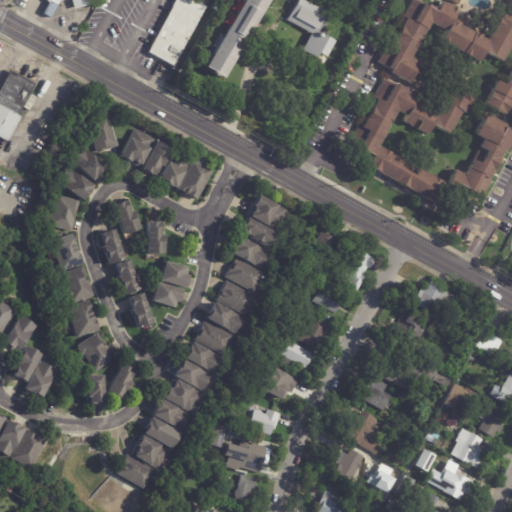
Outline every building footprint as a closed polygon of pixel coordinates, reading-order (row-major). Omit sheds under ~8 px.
[(47,18),(41,14),(47,2),(45,0),(86,0),(88,5),(71,10),(68,0),(62,0),(56,2),(47,18)] [(188,0),(203,8),(204,8),(171,67),(145,53),(174,0),(188,0)] [(267,0),(220,80),(201,69),(242,0),(267,0)] [(323,19),(322,22),(320,21),(313,32),(331,42),(321,58),(314,54),(311,59),(298,51),(308,34),(283,20),(293,0),(297,0),(323,15),(323,16),(324,17),(323,19)] [(412,0),(415,2),(435,12),(440,2),(457,11),(451,21),(486,41),(499,18),(501,20),(507,10),(511,12),(511,100),(510,104),(511,105),(511,107),(509,112),(506,110),(503,115),(484,104),(496,82),(504,86),(511,71),(511,42),(501,62),(483,52),(478,62),(440,41),(445,31),(430,22),(410,58),(420,64),(408,84),(389,73),(390,71),(386,69),(387,68),(378,63),(389,43),(391,44),(405,19),(403,18),(412,0)] [(316,67),(312,75),(305,71),(309,63),(316,67)] [(27,94),(15,117),(17,118),(3,143),(0,141),(0,84),(7,71),(32,85),(27,94)] [(388,82),(398,87),(399,84),(418,95),(414,101),(435,112),(442,98),(446,100),(453,86),(473,98),(465,113),(463,112),(450,136),(432,125),(426,135),(403,122),(406,116),(397,111),(377,147),(406,162),(401,170),(414,177),(419,169),(447,185),(455,171),(464,176),(484,140),(475,134),(486,115),(505,125),(504,128),(511,132),(511,142),(507,152),(505,151),(502,156),(504,158),(502,162),(499,161),(494,169),(498,171),(495,175),(492,174),(489,179),(493,181),(483,199),(473,193),(471,196),(458,189),(454,196),(444,190),(435,206),(366,167),(370,159),(359,153),(361,150),(349,144),(359,126),(362,127),(368,115),(365,114),(368,109),(371,110),(378,99),(375,97),(384,80),(388,82)] [(25,110),(23,109),(30,96),(35,98),(28,111),(25,110)] [(116,147),(95,154),(85,122),(106,116),(116,147)] [(138,132),(153,141),(147,150),(146,150),(136,168),(127,162),(126,164),(116,158),(126,139),(127,139),(133,129),(138,132)] [(157,142),(170,150),(160,167),(158,165),(152,176),(140,169),(155,141),(157,142)] [(102,170),(90,182),(67,157),(70,154),(71,155),(81,146),(103,169),(102,170)] [(172,190),(167,188),(160,185),(161,184),(156,181),(165,165),(165,166),(173,152),(189,161),(183,171),(172,190)] [(21,161),(14,174),(4,168),(12,155),(21,161)] [(210,172),(194,201),(175,190),(189,163),(192,165),(193,163),(210,172)] [(92,187),(90,189),(90,190),(85,196),(84,196),(80,200),(57,180),(69,166),(92,187)] [(74,217),(70,233),(47,227),(52,206),(50,206),(53,197),(55,198),(55,196),(78,202),(74,217)] [(249,215),(253,208),(251,207),(256,196),(275,207),(276,205),(285,211),(275,229),(266,224),(265,227),(248,218),(250,216),(249,215)] [(132,212),(139,230),(122,236),(111,207),(117,204),(125,201),(129,213),(132,212)] [(245,221),(270,235),(262,250),(245,241),(247,239),(236,232),(243,220),(245,221)] [(159,224),(159,231),(160,231),(159,237),(163,237),(162,257),(144,256),(146,224),(152,225),(152,224),(159,224)] [(335,240),(328,255),(313,247),(322,229),(332,234),(330,237),(335,240)] [(118,243),(124,260),(107,266),(101,248),(104,247),(103,244),(102,244),(99,235),(113,230),(118,243)] [(78,252),(82,264),(59,272),(52,252),(51,253),(48,245),(50,244),(49,243),(72,235),(78,252)] [(265,253),(256,270),(242,263),(241,263),(236,261),(236,260),(227,255),(232,244),(234,245),(237,239),(265,253)] [(363,254),(373,260),(368,269),(366,268),(361,277),(363,278),(355,292),(338,283),(341,278),(339,277),(350,259),(349,258),(355,249),(363,254)] [(223,276),(226,271),(227,272),(231,264),(230,263),(232,259),(261,275),(250,294),(222,279),(223,276)] [(134,278),(139,290),(122,296),(115,278),(119,276),(118,275),(114,265),(128,261),(134,278)] [(185,269),(183,276),(187,277),(183,290),(158,282),(163,263),(185,269)] [(88,285),(92,297),(69,305),(62,285),(61,286),(59,278),(60,278),(59,275),(82,268),(88,285)] [(251,298),(242,315),(241,314),(239,317),(212,301),(223,282),(251,298)] [(181,292),(176,308),(171,307),(170,308),(149,302),(155,283),(181,291),(181,292)] [(415,298),(420,288),(423,290),(426,284),(454,298),(447,312),(435,306),(431,314),(414,306),(418,299),(415,298)] [(343,298),(333,314),(316,305),(315,308),(310,305),(312,303),(311,302),(320,285),(343,298)] [(152,324),(136,330),(130,312),(133,311),(132,308),(131,308),(128,299),(142,295),(152,324)] [(0,301),(5,305),(12,309),(11,311),(14,312),(0,335),(0,301)] [(94,319),(98,330),(76,338),(69,319),(67,319),(65,311),(66,311),(66,309),(88,301),(94,319)] [(240,318),(232,335),(203,320),(211,303),(240,318)] [(422,324),(421,325),(424,327),(421,333),(419,332),(417,335),(400,325),(406,315),(422,324)] [(15,352),(11,349),(9,351),(0,343),(0,341),(20,316),(34,327),(15,352)] [(324,330),(325,330),(314,350),(288,335),(292,328),(302,334),(309,321),(324,330)] [(232,338),(221,357),(193,341),(197,334),(198,335),(200,331),(199,330),(204,322),(232,338)] [(494,338),(502,342),(493,358),(474,347),(481,333),(482,333),(483,330),(494,336),(494,338)] [(107,349),(113,359),(93,373),(82,355),(80,356),(76,349),(77,348),(76,347),(96,333),(107,349)] [(303,369),(272,352),(280,337),(311,355),(308,361),(309,362),(307,366),(305,365),(303,369)] [(190,345),(218,359),(210,376),(180,361),(184,353),(183,352),(186,348),(187,348),(189,344),(190,345)] [(33,352),(38,355),(23,382),(21,381),(10,376),(16,364),(14,363),(23,347),(33,352)] [(499,361),(495,359),(499,352),(503,355),(499,361)] [(395,353),(434,372),(426,389),(408,380),(403,391),(382,380),(395,353)] [(40,362),(55,371),(38,400),(33,397),(33,399),(26,395),(26,394),(22,391),(40,362)] [(209,377),(201,393),(171,379),(176,367),(178,368),(180,362),(209,377)] [(123,366),(133,372),(128,382),(130,383),(120,401),(105,393),(121,365),(123,366)] [(260,393),(263,386),(250,379),(257,367),(270,374),(272,370),(296,383),(290,394),(283,391),(277,402),(260,393)] [(511,373),(511,409),(487,396),(493,386),(500,389),(502,384),(503,385),(510,372),(511,373)] [(102,406),(96,406),(96,405),(89,405),(88,399),(86,399),(86,377),(102,377),(103,406),(102,406)] [(362,401),(365,396),(362,394),(371,378),(385,387),(382,392),(390,397),(381,412),(362,401)] [(200,394),(189,415),(179,410),(178,411),(159,401),(165,390),(167,392),(171,384),(172,384),(173,382),(189,391),(190,389),(200,394)] [(447,397),(456,402),(451,412),(442,406),(447,397)] [(182,426),(179,433),(149,418),(151,414),(150,414),(153,408),(154,409),(158,402),(187,416),(182,426)] [(491,407),(505,415),(499,426),(502,428),(498,435),(495,433),(491,439),(477,431),(482,422),(473,417),(481,403),(490,408),(491,407)] [(279,415),(274,431),(271,430),(269,437),(247,429),(253,411),(255,412),(255,411),(259,412),(259,413),(264,416),(266,410),(279,415)] [(364,415),(380,424),(370,442),(379,447),(374,456),(356,447),(356,448),(340,440),(350,422),(353,424),(359,412),(364,415)] [(148,420),(177,434),(169,450),(139,436),(142,428),(143,429),(147,420),(148,420)] [(13,425),(22,429),(8,457),(0,453),(0,433),(6,421),(13,425)] [(205,445),(219,448),(223,426),(209,424),(205,445)] [(26,433),(43,443),(27,471),(8,460),(24,432),(26,433)] [(480,441),(477,447),(482,450),(479,456),(478,456),(476,460),(479,461),(475,470),(449,456),(456,444),(454,443),(458,434),(462,436),(464,432),(480,441)] [(164,457),(157,472),(147,467),(146,468),(130,459),(131,457),(129,456),(133,448),(138,438),(157,448),(158,446),(168,451),(164,457)] [(264,449),(260,467),(256,466),(255,473),(241,470),(240,473),(234,471),(235,468),(234,467),(236,460),(228,458),(231,447),(238,449),(239,442),(264,449)] [(365,460),(363,464),(360,463),(359,464),(360,465),(357,471),(355,471),(349,483),(332,475),(336,466),(333,464),(338,454),(345,457),(348,451),(365,460)] [(415,476),(407,472),(415,457),(418,452),(425,455),(415,476)] [(126,457),(152,472),(144,486),(143,485),(140,491),(113,476),(124,456),(126,457)] [(392,479),(387,477),(391,469),(379,463),(373,475),(369,473),(364,483),(385,493),(392,479)] [(471,477),(468,484),(472,486),(466,496),(462,493),(457,502),(442,493),(456,468),(472,476),(471,477)] [(403,476),(414,482),(403,504),(392,498),(403,476)] [(255,491),(254,493),(240,490),(243,477),(257,481),(255,491)] [(354,483),(357,477),(363,480),(360,486),(354,483)] [(383,502),(370,494),(375,485),(384,490),(388,482),(393,484),(383,502)] [(323,493),(338,500),(334,508),(342,511),(316,511),(318,510),(315,508),(323,492),(323,493)] [(437,499),(434,507),(429,506),(428,509),(431,510),(430,511),(418,511),(424,493),(437,498),(437,499)] [(388,500),(393,504),(389,511),(384,508),(388,500)]
